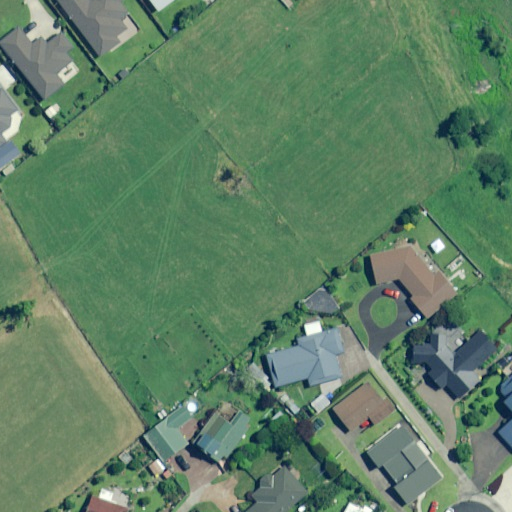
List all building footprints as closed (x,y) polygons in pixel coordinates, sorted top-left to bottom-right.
[(130,12),(120,0),(58,0),(100,57),(120,42),(116,37),(127,29),(120,19),(130,12)] [(150,0),(159,12),(174,0),(150,0)] [(70,69),(68,67),(73,62),(66,53),(74,47),(63,33),(51,43),(46,37),(35,46),(21,29),(2,44),(47,102),(67,86),(60,77),(70,69)] [(385,51),(373,40),(368,47),(379,57),(385,51)] [(0,147),(6,144),(0,135),(13,126),(8,119),(19,112),(3,91),(0,92),(0,147)] [(13,162),(3,149),(0,151),(0,170),(1,171),(13,162)] [(434,276),(409,246),(369,257),(377,285),(400,279),(414,296),(410,299),(427,319),(457,294),(439,272),(434,276)] [(337,306),(323,289),(303,305),(309,312),(329,312),(337,306)] [(323,333),(320,321),(305,326),(308,336),(298,339),(300,346),(266,356),(276,388),(308,379),(310,385),(342,375),(336,355),(345,352),(338,328),(323,333)] [(498,350),(480,331),(455,354),(445,343),(425,361),(433,369),(428,374),(443,390),(448,386),(459,398),(479,380),(472,373),(498,350)] [(396,411),(371,379),(333,409),(351,432),(370,418),(376,426),(396,411)] [(511,381),(502,391),(508,398),(503,402),(511,410),(511,420),(499,433),(511,447),(511,381)] [(193,419),(183,407),(144,436),(164,462),(188,444),(178,430),(193,419)] [(252,420),(239,412),(232,424),(215,414),(195,446),(225,464),(252,420)] [(442,478),(401,426),(367,453),(380,469),(384,466),(398,484),(394,487),(407,505),(442,478)] [(166,471),(159,460),(149,466),(156,478),(166,471)] [(286,511),(307,493),(284,468),(273,478),(269,472),(258,482),(262,487),(252,496),(258,503),(247,511),(286,511)] [(104,488),(100,500),(95,498),(90,511),(126,511),(128,509),(111,504),(115,492),(104,488)] [(366,511),(351,503),(345,511),(366,511)]
